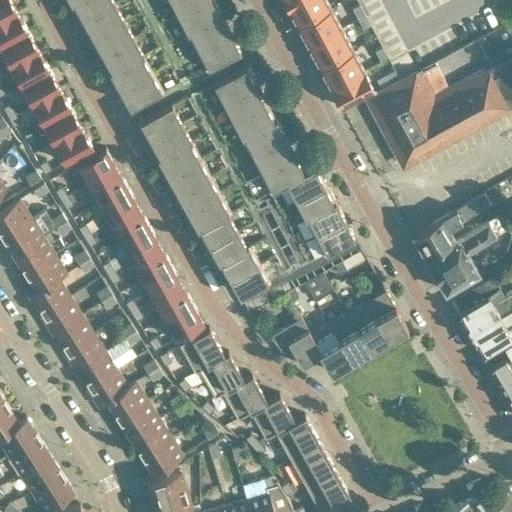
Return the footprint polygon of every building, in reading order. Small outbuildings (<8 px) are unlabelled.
[(0,0),(0,17),(16,9),(11,0),(0,0)] [(114,0),(70,0),(99,51),(120,40),(133,32),(114,0)] [(171,0),(178,11),(198,0),(171,0)] [(225,18),(215,0),(198,0),(178,11),(205,64),(220,56),(239,46),(229,26),(225,18)] [(326,0),(288,0),(285,2),(290,11),(290,10),(296,21),(297,20),(328,3),(326,0)] [(359,3),(352,7),(357,18),(365,14),(359,3)] [(299,25),(298,25),(308,44),(340,27),(330,8),(299,25)] [(0,43),(27,28),(16,9),(0,17),(0,43)] [(365,14),(357,18),(363,28),(370,24),(365,14)] [(400,79),(367,97),(404,163),(511,102),(511,40),(509,34),(504,22),(477,37),(479,42),(490,62),(449,84),(436,61),(419,70),(419,69),(402,78),(400,79)] [(340,27),(308,44),(318,63),(319,62),(351,46),(340,27)] [(38,47),(27,28),(0,43),(0,46),(9,64),(38,47)] [(133,32),(120,40),(99,51),(129,104),(150,92),(163,85),(133,32)] [(382,46),(374,49),(380,60),(387,56),(382,46)] [(49,67),(38,47),(9,64),(20,83),(49,67)] [(322,67),(321,67),(330,85),(363,68),(353,50),(322,67)] [(247,60),(228,70),(213,78),(241,133),(248,129),(249,128),(257,124),(275,115),(261,88),(257,81),(247,61),(247,60)] [(60,86),(49,67),(20,83),(31,102),(60,86)] [(330,85),(330,86),(341,106),(365,92),(373,88),(363,68),(330,85)] [(394,68),(387,72),(392,83),(400,79),(394,68)] [(71,106),(60,86),(31,102),(42,122),(71,106)] [(200,151),(170,99),(158,106),(137,117),(166,170),(187,158),(200,151)] [(10,102),(3,105),(8,115),(15,111),(10,102)] [(42,122),(53,141),(82,125),(71,106),(42,122)] [(15,111),(8,115),(13,125),(20,121),(15,111)] [(303,169),(302,167),(289,142),(285,134),(275,115),(257,124),(249,128),(248,129),(241,133),(269,187),(287,177),(299,171),(303,169)] [(0,134),(1,136),(11,130),(6,123),(0,126),(0,134)] [(93,145),(82,125),(53,141),(64,161),(93,145)] [(31,130),(23,132),(27,143),(35,140),(31,130)] [(87,181),(116,165),(105,146),(77,162),(87,181)] [(195,222),(198,221),(217,210),(229,203),(200,151),(187,158),(166,170),(195,222)] [(46,158),(39,162),(44,172),(51,167),(46,158)] [(313,161),(302,167),(303,169),(299,171),(287,177),(295,193),(307,187),(325,178),(316,160),(313,161)] [(127,185),(116,165),(87,181),(98,201),(127,185)] [(40,177),(36,169),(25,176),(30,184),(40,177)] [(9,183),(7,184),(0,177),(0,201),(0,202),(15,193),(9,183)] [(316,206),(335,196),(325,178),(307,187),(295,193),(304,212),(310,209),(312,208),(316,206)] [(507,180),(491,187),(495,196),(511,189),(507,180)] [(43,181),(32,188),(37,195),(48,189),(43,181)] [(62,184),(55,188),(60,197),(61,198),(67,193),(62,184)] [(138,204),(127,185),(98,201),(109,220),(138,204)] [(483,192),(413,233),(426,256),(456,239),(449,228),(490,204),(483,192)] [(67,193),(61,198),(66,207),(73,203),(67,193)] [(19,196),(0,208),(0,232),(30,213),(19,196)] [(344,215),(335,196),(316,206),(312,208),(310,209),(304,212),(314,230),(321,227),(326,224),(344,215)] [(233,225),(234,224),(236,224),(227,207),(230,205),(229,203),(217,210),(198,221),(195,222),(206,241),(233,225)] [(149,223),(138,204),(109,220),(120,239),(149,223)] [(66,219),(62,212),(50,219),(55,226),(66,219)] [(30,213),(0,232),(11,251),(42,231),(30,213)] [(456,239),(426,256),(445,290),(478,270),(466,250),(507,226),(499,213),(456,239)] [(321,227),(314,230),(323,249),(335,243),(354,233),(344,215),(326,224),(321,227)] [(51,239),(71,226),(66,219),(55,226),(46,231),(51,239)] [(85,221),(78,226),(83,234),(84,235),(91,231),(85,221)] [(160,243),(149,223),(120,239),(131,259),(160,243)] [(216,259),(219,257),(238,247),(250,240),(249,238),(245,240),(236,224),(234,224),(233,225),(206,241),(216,259)] [(42,231),(11,251),(23,269),(53,250),(42,231)] [(91,231),(84,235),(90,244),(97,240),(91,231)] [(229,275),(247,264),(259,258),(250,240),(238,247),(219,257),(229,275)] [(170,262),(160,243),(131,259),(142,278),(170,262)] [(361,246),(341,258),(346,267),(356,261),(366,255),(361,246)] [(78,263),(89,256),(84,249),(73,256),(78,263)] [(53,250),(23,269),(34,287),(61,275),(67,272),(53,250)] [(83,270),(94,263),(89,256),(78,263),(83,270)] [(259,258),(247,264),(229,275),(239,292),(257,282),(269,275),(259,258)] [(341,258),(332,263),(337,272),(346,267),(341,258)] [(108,259),(101,263),(107,272),(114,268),(108,259)] [(181,282),(170,262),(142,278),(153,298),(181,282)] [(114,268),(107,272),(113,282),(120,277),(114,268)] [(323,268),(302,280),(308,291),(330,279),(329,277),(323,268)] [(61,275),(34,287),(35,289),(27,294),(38,311),(71,290),(61,275)] [(163,317),(192,301),(181,282),(153,298),(163,317)] [(100,300),(112,292),(107,285),(96,292),(100,300)] [(297,294),(292,285),(283,290),(288,299),(297,294)] [(487,292),(457,310),(466,325),(469,330),(499,312),(511,304),(511,290),(504,295),(502,296),(496,287),(487,292)] [(264,288),(244,299),(243,299),(247,307),(268,296),(264,288)] [(385,288),(366,299),(388,337),(407,326),(385,288)] [(71,290),(38,311),(50,330),(83,309),(71,290)] [(105,307),(116,300),(112,292),(100,300),(105,307)] [(132,296),(125,301),(131,310),(137,305),(132,296)] [(247,307),(256,318),(257,317),(275,307),(269,298),(268,296),(247,307)] [(369,348),(388,337),(366,299),(347,310),(369,348)] [(203,320),(192,301),(163,317),(174,337),(203,320)] [(137,305),(131,310),(136,319),(143,315),(138,306),(137,305)] [(499,312),(469,330),(471,333),(474,339),(475,338),(483,352),(511,334),(511,308),(501,315),(499,312)] [(83,309),(50,330),(62,348),(95,328),(83,309)] [(350,359),(369,348),(347,310),(328,322),(350,359)] [(301,315),(299,316),(320,353),(331,371),(350,359),(328,322),(311,332),(301,315)] [(320,353),(299,316),(270,333),(269,333),(281,349),(290,344),(302,364),(320,353)] [(135,329),(130,321),(119,329),(123,336),(135,329)] [(179,342),(194,369),(224,352),(209,325),(179,342)] [(95,328),(62,348),(74,367),(107,347),(95,328)] [(128,343),(140,336),(135,329),(123,336),(128,343)] [(155,334),(148,338),(154,348),(161,343),(155,334)] [(511,338),(485,355),(511,400),(511,338)] [(107,347),(74,367),(86,386),(119,366),(107,347)] [(166,349),(159,353),(164,363),(171,359),(166,349)] [(228,350),(224,352),(194,369),(195,371),(199,368),(213,393),(243,376),(228,350)] [(148,371),(158,365),(153,358),(143,364),(148,371)] [(163,372),(158,365),(148,371),(153,379),(163,372)] [(130,383),(119,366),(86,386),(98,405),(106,400),(137,380),(136,379),(130,383)] [(236,415),(266,398),(251,372),(243,376),(213,393),(214,395),(223,390),(236,415)] [(184,376),(178,381),(185,390),(191,384),(184,376)] [(106,400),(118,418),(149,399),(137,380),(106,400)] [(250,410),(264,434),(294,418),(279,391),(277,392),(270,396),(266,398),(236,415),(238,417),(250,410)] [(180,392),(169,399),(174,407),(185,400),(180,392)] [(187,398),(185,400),(174,407),(178,414),(193,404),(187,398)] [(206,398),(201,404),(209,412),(214,405),(206,398)] [(118,418),(130,436),(160,417),(149,399),(118,418)] [(0,434),(19,422),(18,420),(7,403),(0,407),(0,434)] [(290,457),(320,440),(304,412),(294,418),(264,434),(265,437),(276,431),(290,457)] [(38,433),(26,415),(18,420),(19,422),(0,434),(0,440),(8,453),(38,433)] [(130,436),(141,455),(172,435),(160,417),(130,436)] [(203,430),(208,437),(218,430),(214,423),(203,430)] [(251,431),(245,437),(252,445),(258,439),(251,431)] [(20,471),(50,452),(38,433),(8,453),(20,471)] [(183,453),(172,435),(141,455),(153,472),(183,453)] [(258,439),(252,445),(259,453),(265,447),(258,439)] [(306,484),(336,468),(320,440),(290,457),(306,484)] [(219,454),(215,442),(207,444),(211,457),(219,454)] [(239,445),(231,448),(235,460),(243,458),(239,445)] [(62,471),(50,452),(20,471),(31,490),(62,471)] [(351,496),(336,468),(306,484),(320,509),(351,496)] [(43,509),(74,489),(62,471),(31,490),(43,509)] [(147,481),(154,503),(188,492),(181,471),(167,475),(147,481)] [(294,511),(293,507),(289,498),(287,495),(280,484),(277,479),(277,477),(275,479),(276,484),(269,487),(270,491),(248,497),(252,511),(294,511)] [(287,480),(280,484),(287,495),(295,490),(287,480)] [(492,511),(511,499),(511,489),(509,485),(502,482),(502,483),(445,507),(447,511),(492,511)] [(193,511),(188,492),(154,503),(156,511),(193,511)] [(228,511),(252,511),(248,497),(226,504),(228,511)] [(511,511),(511,499),(492,511),(511,511)] [(8,501),(3,508),(8,511),(19,511),(21,510),(8,501)] [(82,511),(79,502),(47,511),(82,511)] [(294,511),(306,511),(301,502),(293,507),(294,511)]
